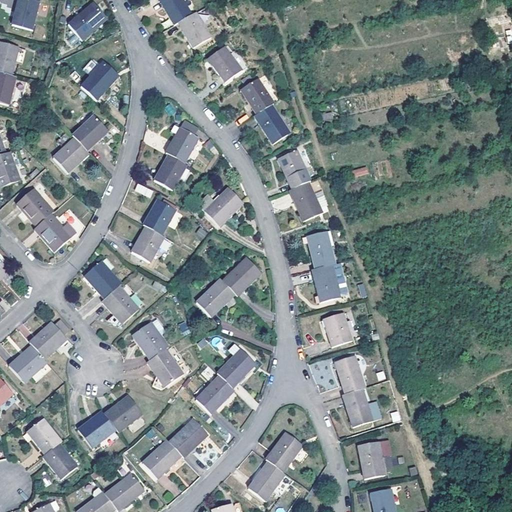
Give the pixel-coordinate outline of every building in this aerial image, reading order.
[(29,29),(36,1),(30,0),(13,0),(8,24),(29,29)] [(169,9),(177,21),(179,20),(181,18),(193,12),(185,0),(160,0),(167,11),(169,9)] [(102,16),(90,2),(65,25),(79,40),(93,28),(91,26),(102,16)] [(167,11),(174,23),(177,21),(169,9),(167,11)] [(193,12),(181,18),(190,32),(186,34),(194,45),(212,35),(196,10),(193,12)] [(102,16),(91,26),(93,28),(104,18),(102,16)] [(181,18),(179,20),(186,34),(190,32),(181,18)] [(0,43),(0,73),(8,75),(15,47),(0,43)] [(230,53),(225,47),(210,59),(215,65),(214,67),(226,83),(243,70),(230,53)] [(236,48),(230,53),(243,70),(249,65),(236,48)] [(80,84),(96,98),(108,84),(106,82),(115,71),(101,59),(80,84)] [(92,59),(82,69),(87,73),(97,64),(92,59)] [(106,82),(108,84),(117,73),(115,71),(106,82)] [(8,75),(0,73),(0,103),(6,106),(14,77),(8,75)] [(260,81),(271,98),(279,93),(268,76),(260,81)] [(242,93),(257,115),(273,105),(275,104),(271,98),(260,81),(242,93)] [(257,115),(254,117),(272,144),(288,134),(280,122),(282,120),(280,117),(273,105),(257,115)] [(95,111),(71,135),(73,137),(85,150),(98,138),(95,135),(106,124),(95,111)] [(290,111),(280,117),(282,120),(280,122),(288,134),(300,126),(290,111)] [(176,136),(165,154),(167,155),(184,164),(198,140),(194,137),(199,130),(184,121),(180,129),(176,136)] [(95,135),(98,138),(109,127),(106,124),(95,135)] [(174,126),(170,133),(176,136),(180,129),(174,126)] [(85,150),(73,137),(49,159),(63,175),(76,163),(74,160),(85,150)] [(304,165),(305,168),(313,165),(305,148),(294,152),(300,167),(304,165)] [(0,185),(19,178),(8,150),(4,152),(0,152),(0,185)] [(74,160),(76,163),(88,153),(85,150),(74,160)] [(278,159),(292,190),(308,183),(311,181),(305,168),(304,165),(300,167),(294,152),(278,159)] [(184,164),(167,155),(153,180),(172,191),(187,166),(184,164)] [(32,177),(45,166),(42,164),(31,175),(32,177)] [(352,170),(354,177),(369,174),(367,166),(352,170)] [(292,190),(289,191),(302,222),(318,215),(311,201),(315,200),(314,195),(308,183),(292,190)] [(138,184),(134,191),(150,198),(153,191),(138,184)] [(50,212),(52,210),(32,187),(16,202),(28,215),(29,214),(37,223),(50,212)] [(240,202),(228,190),(219,198),(205,211),(219,227),(231,215),(229,212),(240,202)] [(323,192),(314,195),(315,200),(311,201),(318,215),(330,209),(323,192)] [(198,204),(205,211),(219,198),(217,196),(214,199),(209,194),(198,204)] [(144,226),(161,235),(167,224),(174,209),(156,199),(142,225),(144,226)] [(243,205),(240,202),(229,212),(231,215),(243,205)] [(182,214),(174,209),(167,224),(174,228),(182,214)] [(62,225),(50,212),(37,223),(34,227),(54,249),(69,235),(61,227),(62,225)] [(75,230),(66,221),(62,225),(61,227),(69,235),(75,230)] [(155,253),(164,237),(161,235),(144,226),(130,252),(149,263),(155,253)] [(199,227),(195,234),(204,239),(208,232),(199,227)] [(327,247),(331,246),(334,245),(330,230),(323,232),(327,247)] [(305,236),(314,269),(332,265),(335,264),(331,246),(327,247),(323,232),(305,236)] [(164,259),(174,242),(164,237),(155,253),(164,259)] [(233,292),(235,294),(248,281),(245,279),(256,268),(244,255),(220,279),(230,289),(233,292)] [(116,283),(119,281),(108,268),(106,269),(98,260),(82,273),(102,296),(116,283)] [(314,269),(311,270),(319,302),(336,298),(333,283),(336,282),(332,265),(314,269)] [(259,270),(256,268),(245,279),(248,281),(259,270)] [(218,301),(230,289),(220,279),(218,277),(194,301),(209,316),(221,304),(218,301)] [(136,305),(116,283),(102,296),(100,298),(112,311),(113,310),(121,319),(136,305)] [(360,298),(366,297),(363,284),(357,285),(360,298)] [(221,304),(233,292),(230,289),(218,301),(221,304)] [(121,319),(113,310),(112,311),(106,316),(118,322),(121,319)] [(350,340),(341,312),(323,319),(325,328),(325,329),(331,346),(350,340)] [(156,316),(151,320),(159,333),(165,329),(156,316)] [(58,318),(53,323),(61,332),(66,327),(58,318)] [(164,346),(167,344),(159,333),(151,320),(150,319),(134,331),(140,341),(139,342),(148,357),(164,346)] [(30,344),(42,357),(56,346),(54,344),(64,335),(61,332),(53,323),(50,320),(27,341),(30,344)] [(185,368),(169,343),(167,344),(164,346),(181,371),(185,368)] [(22,381),(44,360),(42,357),(30,344),(21,353),(20,351),(7,363),(22,381)] [(181,371),(164,346),(148,357),(146,358),(155,372),(157,372),(164,382),(181,371)] [(236,348),(214,371),(216,373),(229,386),(242,374),(238,371),(249,360),(236,348)] [(354,371),(358,370),(354,356),(350,357),(354,371)] [(361,389),(363,388),(358,370),(354,371),(350,357),(333,363),(343,394),(361,389)] [(252,363),(249,360),(238,371),(242,374),(252,363)] [(376,373),(378,381),(385,379),(383,371),(376,373)] [(229,386),(216,373),(193,397),(209,413),(221,400),(218,397),(229,386)] [(0,400),(11,390),(0,379),(0,400)] [(240,384),(235,389),(246,405),(252,401),(240,384)] [(232,389),(229,386),(218,397),(221,400),(232,389)] [(366,406),(361,389),(343,394),(340,395),(351,427),(366,422),(362,407),(366,406)] [(117,403),(103,414),(114,429),(116,431),(140,413),(128,396),(118,404),(117,403)] [(371,420),(366,406),(362,407),(366,422),(371,420)] [(390,412),(393,423),(401,421),(398,410),(390,412)] [(103,414),(101,411),(91,419),(90,417),(76,428),(90,446),(114,429),(103,414)] [(57,442),(60,440),(41,417),(25,430),(43,453),(57,442)] [(179,454),(181,456),(193,444),(191,441),(202,431),(190,418),(166,440),(179,454)] [(151,450),(162,440),(154,430),(143,440),(151,450)] [(205,433),(202,431),(191,441),(193,444),(205,433)] [(284,433),(264,459),(267,461),(270,463),(282,472),(293,458),(290,456),(298,443),(284,433)] [(166,464),(179,454),(166,440),(164,438),(162,440),(151,450),(140,461),(151,473),(164,461),(166,464)] [(41,455),(60,478),(75,466),(57,442),(43,453),(41,455)] [(290,456),(293,458),(301,446),(298,443),(290,456)] [(385,475),(379,443),(357,448),(363,479),(385,475)] [(111,467),(120,478),(127,472),(119,461),(111,467)] [(164,461),(151,473),(154,477),(166,464),(164,461)] [(270,463),(267,461),(257,474),(260,476),(270,463)] [(282,472),(270,463),(260,476),(257,474),(247,488),(264,501),(269,494),(284,474),(282,472)] [(120,478),(102,492),(112,504),(114,507),(116,509),(129,499),(127,496),(139,486),(127,472),(120,478)] [(293,481),(284,474),(269,494),(277,500),(293,481)] [(384,482),(362,487),(367,511),(386,511),(384,500),(388,499),(384,482)] [(102,492),(95,484),(90,489),(90,492),(93,495),(74,511),(73,511),(101,511),(112,504),(102,492)] [(141,489),(139,486),(127,496),(129,499),(141,489)] [(49,511),(53,511),(54,511),(46,497),(42,499),(49,511)] [(27,506),(29,511),(54,511),(53,511),(49,511),(42,499),(27,506)] [(239,511),(239,504),(233,505),(232,502),(207,509),(208,511),(239,511)]
